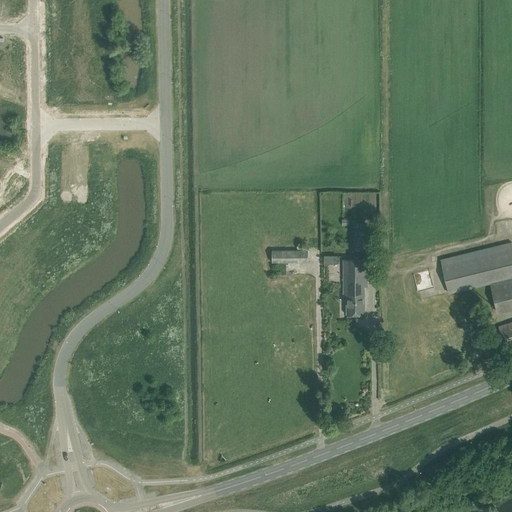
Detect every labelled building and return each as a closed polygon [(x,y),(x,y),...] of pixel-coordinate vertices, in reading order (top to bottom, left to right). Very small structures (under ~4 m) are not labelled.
[(0,167),(0,185),(9,178),(0,167)] [(74,186),(74,201),(98,201),(98,186),(92,186),(92,180),(86,180),(86,186),(74,186)] [(366,248),(365,223),(355,223),(356,230),(352,230),(353,248),(366,248)] [(46,228),(35,237),(54,259),(55,261),(70,248),(56,231),(52,235),(46,228)] [(34,236),(23,245),(29,252),(24,256),(38,273),(54,259),(35,237),(34,236)] [(511,247),(511,242),(440,260),(448,293),(489,284),(496,314),(511,310),(511,247)] [(308,262),(307,250),(272,251),(272,263),(308,262)] [(367,287),(367,259),(343,260),(343,294),(346,294),(347,314),(365,314),(364,287),(367,287)] [(9,260),(2,267),(3,269),(2,270),(12,279),(5,286),(11,292),(27,275),(11,260),(10,261),(9,260)] [(511,322),(499,327),(504,344),(511,342),(511,322)]
